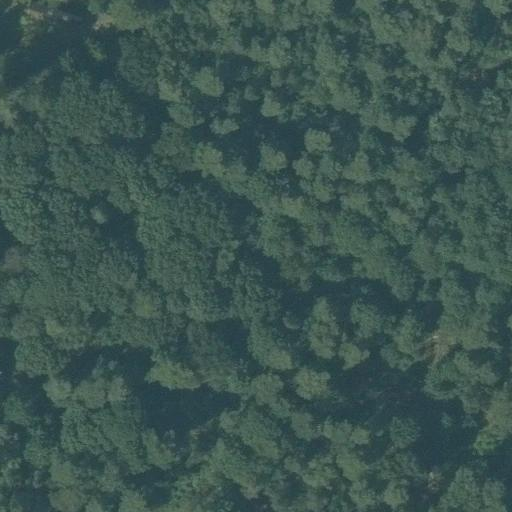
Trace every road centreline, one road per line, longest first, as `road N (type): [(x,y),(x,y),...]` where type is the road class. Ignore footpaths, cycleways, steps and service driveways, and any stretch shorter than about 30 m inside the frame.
road 1 (track): [(0,380),(170,327),(511,256)]
road 2 (track): [(114,0),(205,37),(511,191)]
